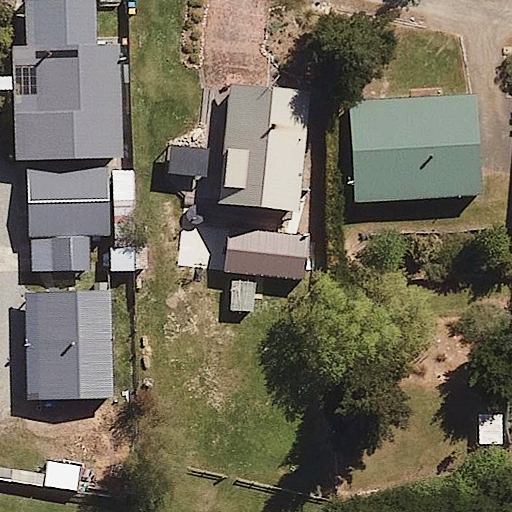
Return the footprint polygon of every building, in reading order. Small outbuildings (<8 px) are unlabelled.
[(92,53),(92,14),(25,13),(25,52),(44,52),(44,114),(11,114),(10,173),(25,173),(110,173),(111,53),(92,53)] [(224,287),(298,287),(298,225),(309,226),(309,90),(225,90),(224,287)] [(345,191),(345,205),(350,205),(350,212),(478,209),(475,103),(356,106),(356,110),(347,110),(349,191),(345,191)] [(110,173),(25,173),(24,278),(92,278),(92,243),(110,243),(110,173)] [(111,301),(33,302),(34,404),(113,403),(111,301)]
